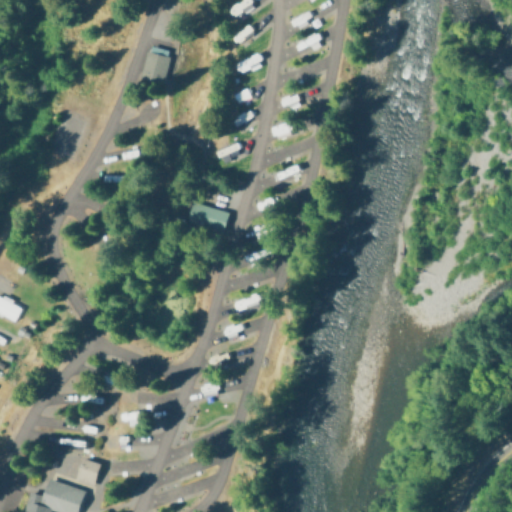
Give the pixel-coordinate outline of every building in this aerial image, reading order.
[(169,48),(147,44),(141,76),(163,80),(169,48)] [(227,209),(192,202),(188,222),(224,228),(227,209)] [(21,305),(0,295),(0,312),(15,319),(21,305)] [(75,479),(94,483),(99,461),(80,456),(75,479)] [(77,511),(84,488),(47,477),(42,494),(28,490),(22,511),(48,511),(50,509),(61,511),(77,511)]
